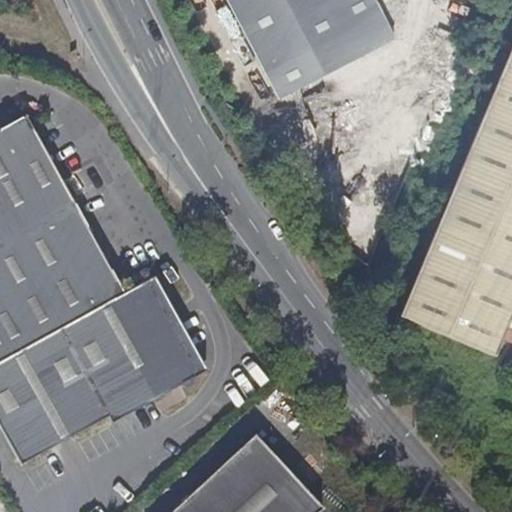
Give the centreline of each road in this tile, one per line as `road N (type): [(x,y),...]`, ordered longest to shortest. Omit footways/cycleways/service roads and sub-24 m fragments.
road 1 (secondary): [(464,511),(346,377),(180,151)]
road 2 (unknown): [(95,511),(209,413),(224,346)]
road 3 (secondary): [(80,0),(125,82),(180,151)]
road 4 (secondary): [(180,151),(121,0)]
